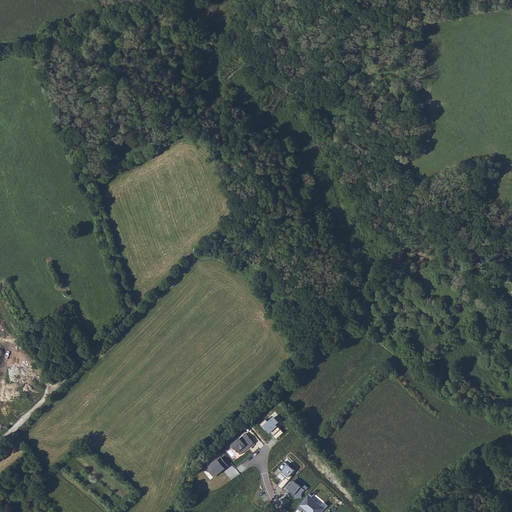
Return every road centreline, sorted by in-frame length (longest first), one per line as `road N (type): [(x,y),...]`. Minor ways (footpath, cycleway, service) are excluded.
road 1 (track): [(0,441),(129,315),(97,183)]
road 2 (track): [(349,302),(322,341),(204,453),(173,511)]
